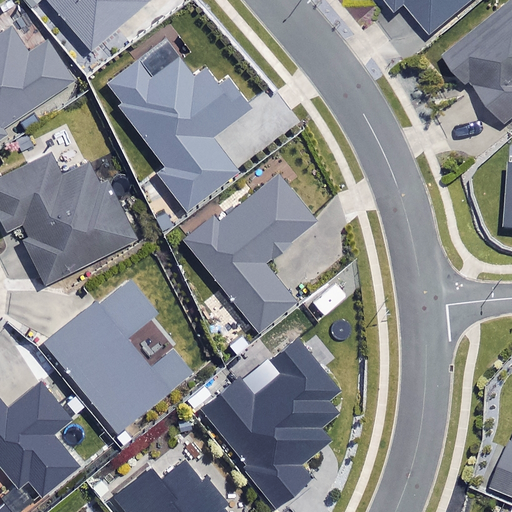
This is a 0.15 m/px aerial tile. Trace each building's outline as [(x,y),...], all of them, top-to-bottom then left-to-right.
[(48,0),(88,46),(141,0),(48,0)] [(391,0),(396,6),(402,0),(406,0),(431,30),(466,0),(391,0)] [(511,0),(510,0),(447,52),(468,78),(471,75),(506,118),(511,113),(511,0)] [(27,51),(4,16),(0,18),(0,132),(2,131),(0,128),(0,123),(69,77),(44,39),(27,51)] [(183,63),(173,49),(148,68),(138,54),(102,81),(161,161),(153,167),(182,205),(234,167),(208,132),(246,104),(222,72),(214,77),(196,53),(183,63)] [(0,170),(0,229),(14,222),(43,283),(134,239),(92,155),(56,172),(45,149),(0,170)] [(211,208),(180,232),(254,327),(292,297),(261,257),(312,217),(276,170),(217,216),(211,208)] [(153,307),(126,272),(43,335),(112,425),(186,369),(168,344),(146,361),(122,330),(153,307)] [(335,386),(293,333),(264,356),(275,370),(249,390),(234,370),(193,403),(270,501),(306,472),(297,460),(326,437),(315,423),(333,409),(323,396),(335,386)] [(68,415),(38,377),(5,404),(0,398),(0,465),(14,484),(23,476),(37,494),(76,463),(50,430),(68,415)] [(511,428),(490,478),(511,487),(511,428)] [(229,511),(187,450),(156,471),(147,459),(110,485),(128,511),(229,511)] [(511,511),(511,509),(497,503),(493,511),(511,511)]
